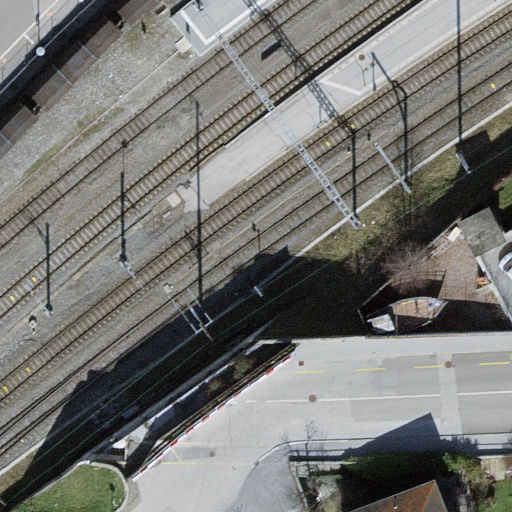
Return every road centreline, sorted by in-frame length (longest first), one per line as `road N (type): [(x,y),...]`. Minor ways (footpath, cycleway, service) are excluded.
road 1 (tertiary): [(511,389),(266,400)]
road 2 (residential): [(266,400),(151,511)]
